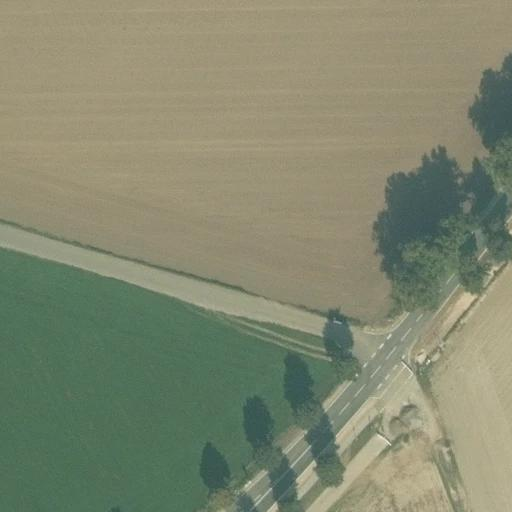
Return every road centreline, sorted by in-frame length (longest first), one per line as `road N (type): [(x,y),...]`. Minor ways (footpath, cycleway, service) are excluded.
road 1 (unclassified): [(0,243),(394,351)]
road 2 (tertiary): [(256,506),(394,351)]
road 3 (tertiary): [(394,351),(511,200)]
road 4 (track): [(418,399),(467,511)]
